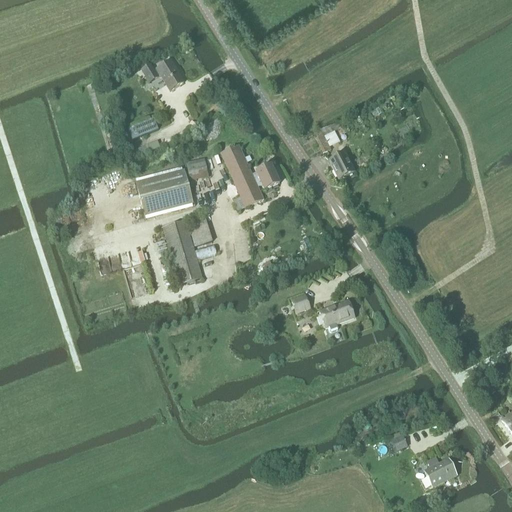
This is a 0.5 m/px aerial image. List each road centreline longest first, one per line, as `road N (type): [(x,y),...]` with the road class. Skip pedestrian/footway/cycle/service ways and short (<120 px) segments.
road 1 (tertiary): [(511,478),(198,0)]
road 2 (track): [(155,393),(78,368),(0,126)]
road 3 (track): [(178,450),(201,459),(435,362)]
road 4 (track): [(413,0),(423,56),(469,139),(482,196)]
road 5 (track): [(155,393),(178,450),(57,496)]
